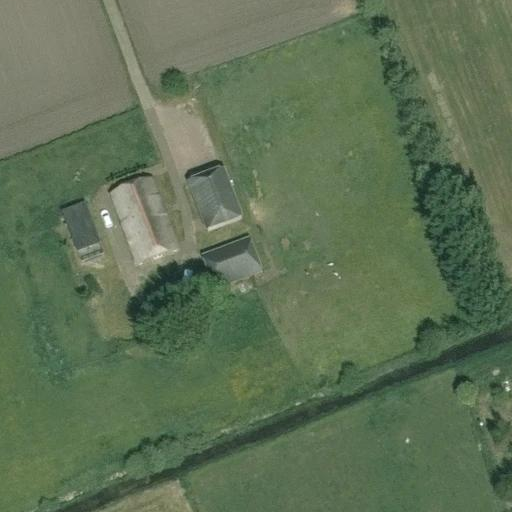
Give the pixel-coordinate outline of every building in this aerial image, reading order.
[(211,140),(201,143),(206,165),(215,163),(211,140)] [(242,220),(223,170),(186,185),(206,234),(242,220)] [(138,266),(178,251),(151,181),(111,197),(138,266)] [(85,206),(63,214),(73,242),(96,233),(85,206)] [(215,292),(261,275),(249,242),(203,259),(215,292)]
